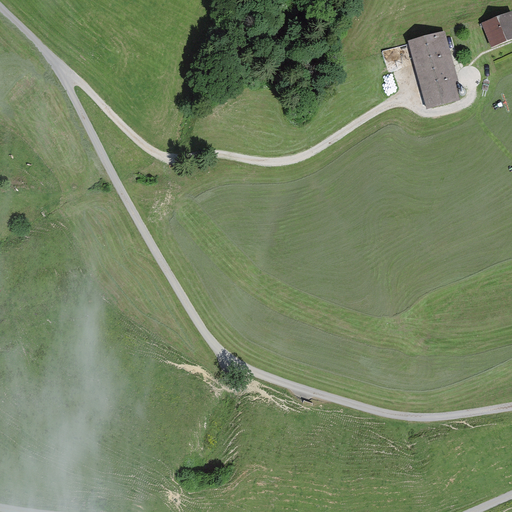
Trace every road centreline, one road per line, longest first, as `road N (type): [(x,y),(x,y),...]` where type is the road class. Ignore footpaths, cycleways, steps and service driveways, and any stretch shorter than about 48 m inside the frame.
road 1 (unclassified): [(511,410),(435,420),(378,412),(265,380),(221,356),(49,56),(0,7)]
road 2 (unclassified): [(0,508),(474,511),(511,494)]
road 3 (track): [(49,56),(163,155),(277,162),(308,154),(409,97)]
